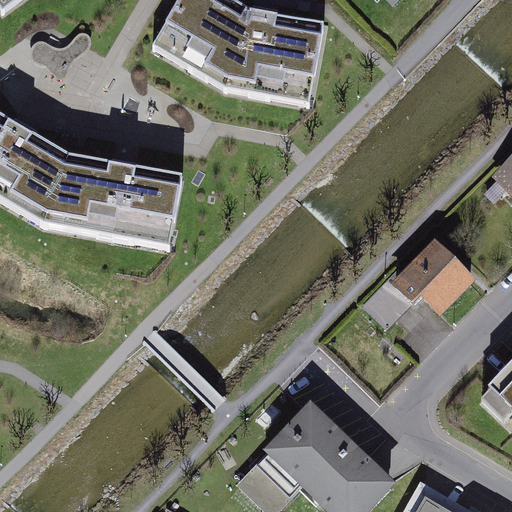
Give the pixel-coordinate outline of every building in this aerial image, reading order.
[(0,0),(0,9),(11,0),(0,0)] [(256,18),(223,0),(184,0),(179,10),(170,31),(151,54),(181,69),(229,95),(259,100),(311,110),(316,89),(321,53),(324,30),(256,18)] [(383,0),(399,15),(413,0),(383,0)] [(0,203),(46,230),(118,243),(171,253),(175,229),(182,193),(183,184),(125,173),(70,162),(21,133),(0,120),(0,203)] [(416,309),(424,301),(443,319),(478,282),(437,243),(402,280),(394,288),(416,309)] [(511,369),(489,393),(511,415),(511,369)] [(367,511),(390,490),(311,413),(238,488),(262,511),(279,511),(303,488),(327,511),(367,511)] [(439,511),(417,500),(410,511),(439,511)]
